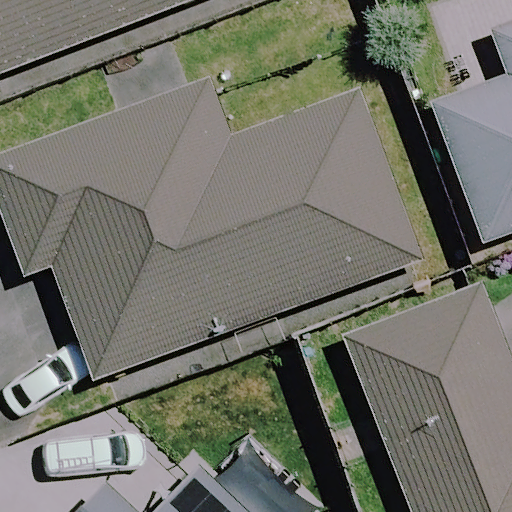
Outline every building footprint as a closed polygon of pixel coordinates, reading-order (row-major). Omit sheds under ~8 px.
[(0,0),(0,78),(206,0),(0,0)] [(511,29),(496,35),(511,77),(511,87),(437,116),(487,247),(511,237),(511,29)] [(221,150),(200,91),(0,162),(0,194),(30,279),(58,269),(98,383),(417,269),(357,101),(221,150)] [(511,511),(511,393),(478,299),(340,348),(398,511),(511,511)] [(243,511),(203,473),(165,511),(243,511)]
